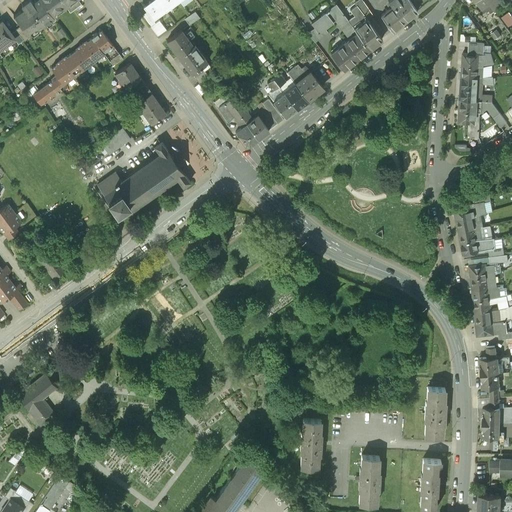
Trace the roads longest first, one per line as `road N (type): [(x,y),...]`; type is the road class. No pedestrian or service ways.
road 1 (secondary): [(460,511),(462,367),(447,323),(421,293),(294,223),(240,168)]
road 2 (secondary): [(433,16),(240,168)]
road 3 (residential): [(48,311),(240,168)]
road 4 (secondary): [(240,168),(113,6)]
road 5 (residential): [(433,171),(442,57),(433,16)]
